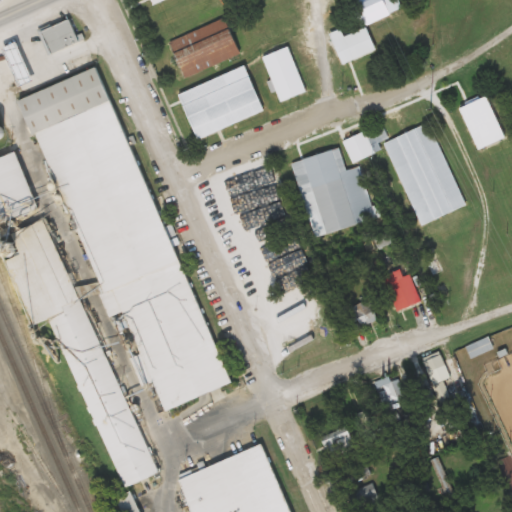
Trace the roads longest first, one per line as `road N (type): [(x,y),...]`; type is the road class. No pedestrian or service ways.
road 1 (residential): [(318,511),(164,183)]
road 2 (residential): [(164,183),(329,110),(297,0)]
road 3 (residential): [(159,441),(392,345)]
road 4 (residential): [(164,183),(92,0)]
